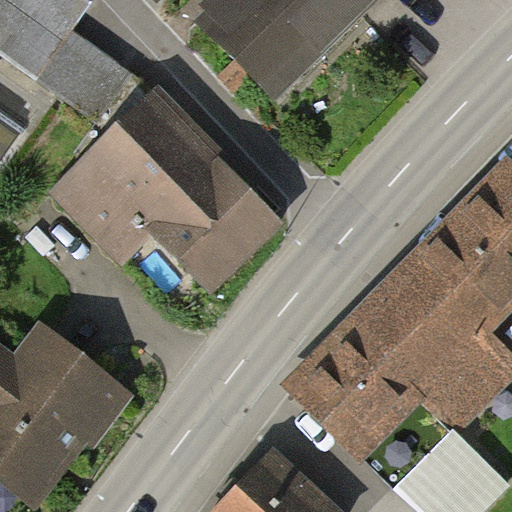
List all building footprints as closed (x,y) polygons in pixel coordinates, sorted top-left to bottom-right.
[(281,112),(396,0),(222,0),(196,25),(281,112)] [(155,96),(56,192),(111,247),(138,220),(211,294),(282,225),(155,96)] [(511,297),(511,175),(297,391),(396,489),(511,372),(511,359),(481,328),(511,297)] [(0,472),(42,505),(122,402),(44,341),(0,397),(0,472)] [(423,511),(494,511),(511,496),(511,487),(461,433),(401,488),(423,511)] [(326,511),(271,458),(218,511),(326,511)]
